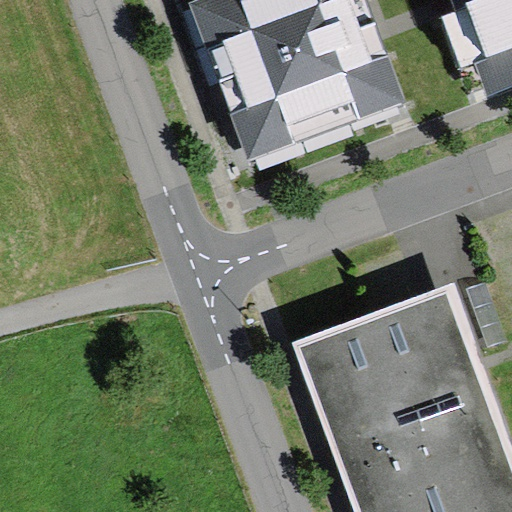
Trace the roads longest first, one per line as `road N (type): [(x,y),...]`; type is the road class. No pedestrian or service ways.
road 1 (residential): [(199,278),(511,162)]
road 2 (residential): [(199,278),(96,0)]
road 3 (residential): [(284,511),(199,278)]
road 4 (track): [(0,325),(195,267)]
